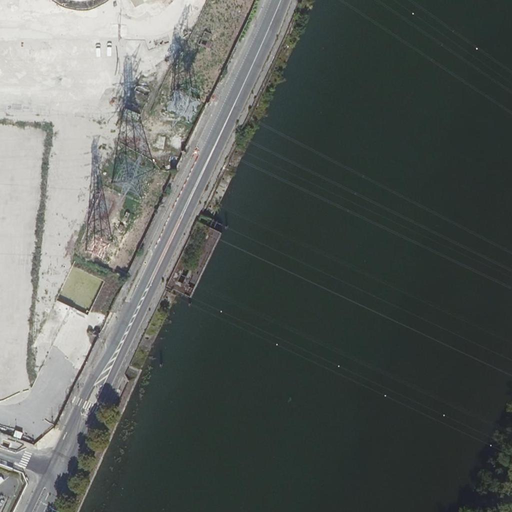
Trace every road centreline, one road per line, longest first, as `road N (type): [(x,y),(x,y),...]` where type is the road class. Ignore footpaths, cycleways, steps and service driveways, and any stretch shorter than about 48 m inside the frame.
road 1 (secondary): [(64,475),(212,167),(223,127)]
road 2 (secondary): [(223,127),(202,154),(51,468)]
road 3 (secondary): [(223,127),(279,0)]
